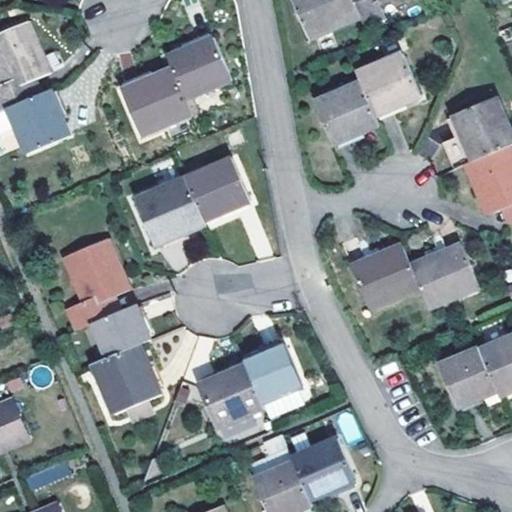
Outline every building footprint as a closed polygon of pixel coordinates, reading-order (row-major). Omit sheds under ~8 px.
[(292,0),(310,41),(360,19),(351,0),(292,0)] [(351,0),(360,19),(364,27),(386,18),(379,1),(381,0),(351,0)] [(22,87),(35,81),(50,75),(28,25),(0,36),(0,77),(3,86),(0,87),(0,113),(8,110),(29,102),(22,87)] [(212,39),(167,59),(172,70),(186,103),(232,82),(212,39)] [(403,55),(358,75),(361,84),(375,118),(420,99),(403,55)] [(186,103),(172,70),(121,92),(142,138),(192,116),(186,103)] [(22,87),(29,102),(41,96),(35,81),(22,87)] [(333,147),(379,127),(375,118),(361,84),(315,104),(333,147)] [(28,155),(69,137),(50,93),(41,96),(29,102),(8,110),(0,113),(0,136),(17,129),(28,155)] [(509,146),(511,144),(511,134),(496,96),(452,114),(472,161),(509,146)] [(511,204),(511,153),(509,146),(472,161),(465,164),(486,215),(502,209),(511,204)] [(187,180),(204,221),(219,214),(249,201),(232,161),(187,180)] [(204,221),(187,180),(136,202),(153,243),(204,221)] [(511,204),(502,209),(508,223),(511,221),(511,204)] [(223,223),(219,214),(204,221),(208,230),(223,223)] [(100,304),(114,299),(130,292),(108,241),(65,260),(83,303),(68,310),(77,332),(92,325),(107,319),(100,304)] [(164,246),(172,271),(188,266),(180,241),(164,246)] [(461,246),(411,267),(421,289),(430,308),(478,288),(461,246)] [(369,311),(421,289),(411,267),(402,247),(350,268),(369,311)] [(100,304),(107,319),(121,313),(114,299),(100,304)] [(92,325),(107,359),(140,345),(150,341),(136,307),(121,313),(107,319),(92,325)] [(511,335),(480,349),(498,391),(500,396),(511,391),(511,335)] [(161,396),(140,345),(107,359),(92,365),(114,417),(127,411),(147,402),(161,396)] [(244,363),(246,366),(263,405),(303,387),(285,345),(244,363)] [(457,408),(498,391),(480,349),(479,347),(439,364),(457,408)] [(217,428),(228,423),(249,415),(264,408),(263,405),(246,366),(201,386),(217,428)] [(0,401),(0,443),(23,433),(8,399),(0,401)] [(147,402),(127,411),(132,423),(152,414),(147,402)] [(339,416),(346,442),(359,439),(352,412),(339,416)] [(254,425),(249,415),(228,423),(233,434),(254,425)] [(265,457),(286,454),(284,436),(262,440),(265,457)] [(337,439),(292,459),(294,464),(311,503),(356,483),(337,439)] [(66,459),(25,476),(31,492),(73,474),(66,459)] [(311,503),(294,464),(254,481),(267,511),(302,511),(313,508),(311,503)] [(30,511),(55,511),(52,503),(30,511)]
